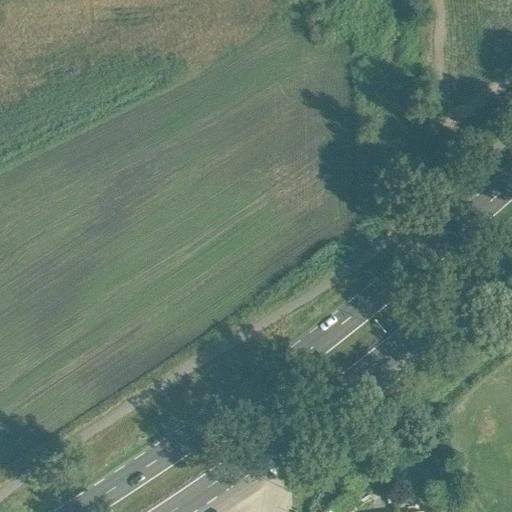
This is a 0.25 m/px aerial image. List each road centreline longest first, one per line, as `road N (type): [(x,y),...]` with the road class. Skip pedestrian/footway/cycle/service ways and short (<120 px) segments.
road 1 (primary): [(511,174),(354,308),(69,511)]
road 2 (primary): [(310,414),(511,250)]
road 3 (primary): [(171,511),(310,414)]
